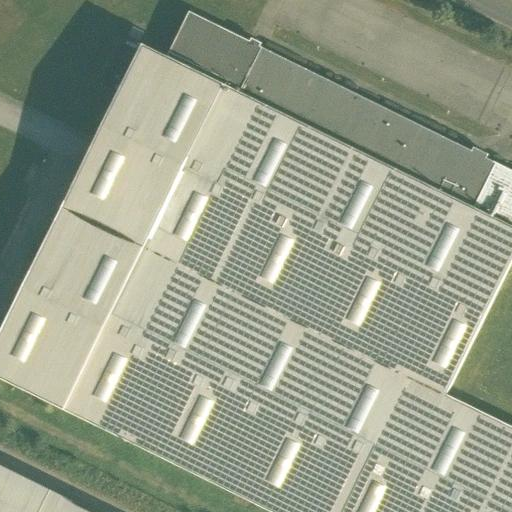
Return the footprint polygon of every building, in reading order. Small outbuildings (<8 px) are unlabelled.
[(167,57),(226,86),(236,68),(249,74),(262,48),(190,13),(167,57)] [(101,85),(119,94),(140,52),(122,43),(101,85)] [(511,227),(474,208),(226,86),(167,57),(143,45),(140,52),(119,94),(62,209),(446,398),(447,395),(511,263),(511,227)] [(472,152),(262,48),(249,74),(236,68),(226,86),(474,208),(496,164),(486,159),(488,155),(474,149),(472,152)] [(511,171),(496,164),(474,208),(511,227),(511,171)] [(511,511),(511,427),(447,395),(446,398),(62,209),(0,336),(0,379),(271,511),(511,511)] [(0,511),(89,511),(0,468),(0,511)]
